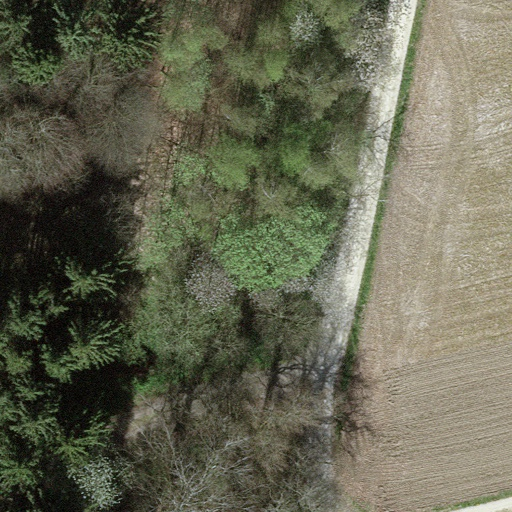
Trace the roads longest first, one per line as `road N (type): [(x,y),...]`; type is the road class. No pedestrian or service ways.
road 1 (track): [(404,0),(328,359),(322,511)]
road 2 (track): [(0,499),(82,448),(328,359)]
